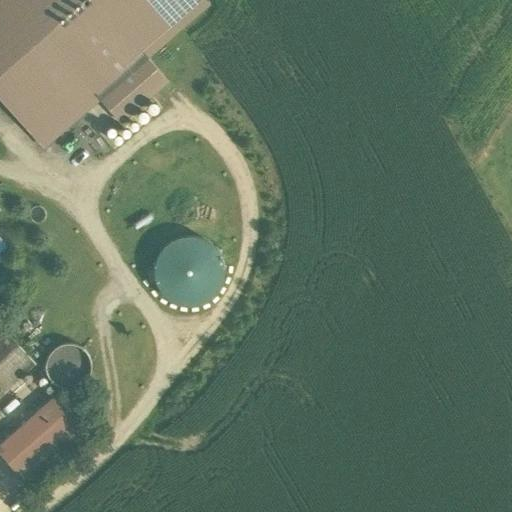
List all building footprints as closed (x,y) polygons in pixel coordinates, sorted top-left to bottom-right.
[(199,0),(0,0),(0,87),(46,142),(100,94),(122,119),(166,81),(143,57),(204,5),(199,0)] [(183,239),(177,241),(171,244),(166,248),(162,253),(160,258),(158,264),(157,270),(158,276),(159,282),(162,288),(166,292),(171,296),(176,299),(182,301),(189,302),(195,301),(201,299),(206,297),(211,293),(215,288),(218,282),(220,277),(220,270),(220,264),(218,258),(215,253),(211,248),(206,244),(201,241),(195,239),(189,239),(183,239)] [(0,393),(37,364),(0,319),(0,393)] [(83,351),(76,346),(69,345),(60,347),(55,351),(52,355),(49,362),(50,372),(54,378),(58,382),(65,384),(70,385),(76,383),(84,378),(87,372),(89,364),(87,357),(83,351)] [(93,428),(62,394),(1,449),(32,483),(93,428)]
